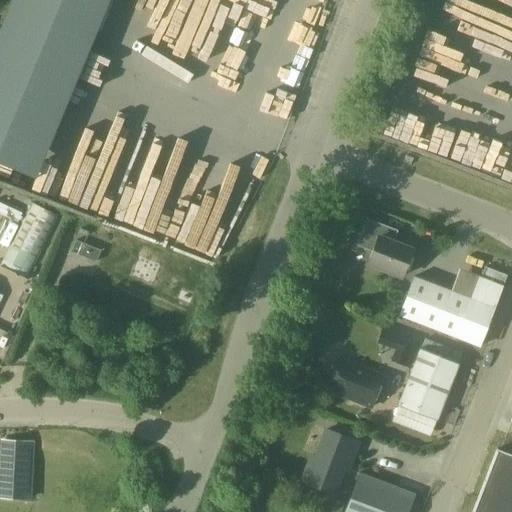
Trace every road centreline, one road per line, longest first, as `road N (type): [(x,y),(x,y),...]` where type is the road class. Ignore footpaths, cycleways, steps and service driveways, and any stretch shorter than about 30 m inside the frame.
road 1 (unclassified): [(205,449),(314,152)]
road 2 (residential): [(205,449),(162,424),(89,409),(0,412)]
road 3 (unclassified): [(511,229),(314,152)]
road 4 (unclassified): [(441,511),(511,333)]
road 5 (unclassified): [(314,152),(374,0)]
